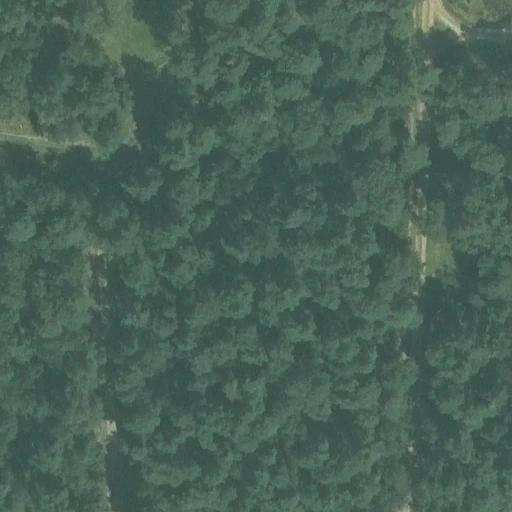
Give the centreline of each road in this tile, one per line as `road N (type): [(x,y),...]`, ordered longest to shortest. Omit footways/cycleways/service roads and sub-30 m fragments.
road 1 (track): [(128,511),(96,148),(126,129),(139,66),(123,50),(67,43),(45,62),(44,87),(63,131)]
road 2 (track): [(428,117),(218,153),(0,134)]
road 3 (track): [(418,511),(427,129)]
road 4 (track): [(126,480),(308,491),(418,476)]
